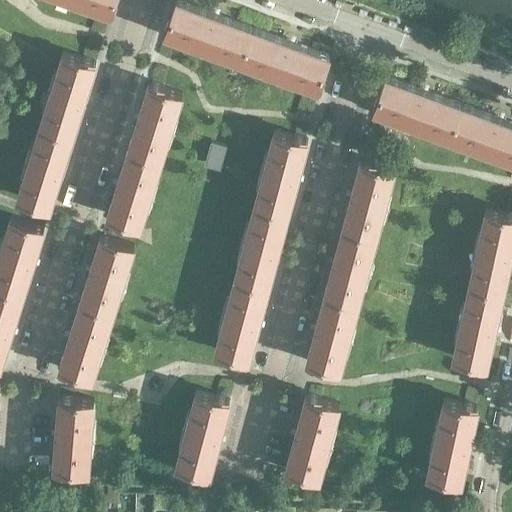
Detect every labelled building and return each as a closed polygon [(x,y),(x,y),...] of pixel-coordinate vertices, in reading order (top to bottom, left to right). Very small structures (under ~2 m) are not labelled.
[(88,4),(91,5),(109,11),(110,9),(111,10),(114,0),(84,0),(89,1),(88,4)] [(166,18),(162,29),(164,30),(164,32),(184,40),(185,36),(220,49),(219,52),(239,60),(251,26),(180,0),(174,0),(168,18),(166,18)] [(251,26),(239,60),(259,67),(261,64),(295,77),(294,80),(315,87),(316,85),(318,86),(322,74),(320,74),(327,53),(251,26)] [(46,101),(39,122),(72,133),(95,61),(92,60),(92,58),(81,54),(80,56),(62,50),(55,71),(57,71),(48,102),(46,101)] [(449,136),(461,102),(385,75),(378,94),(376,94),(372,105),(373,106),(373,108),(393,116),(394,113),(429,126),(428,128),(449,136)] [(162,86),(162,84),(152,81),(151,83),(149,82),(127,148),(161,159),(167,138),(164,137),(172,113),(175,114),(182,92),(162,86)] [(511,120),(461,102),(449,136),(469,143),(470,140),(505,153),(504,156),(511,158),(511,120)] [(17,195),(38,202),(49,205),(72,133),(39,122),(33,143),(35,144),(25,174),(23,174),(17,195)] [(305,136),(301,135),(293,133),(292,134),(273,129),(267,151),(270,152),(262,183),(259,182),(253,203),(286,212),(306,139),(304,138),(305,136)] [(225,144),(211,140),(205,162),(219,166),(225,144)] [(161,159),(127,148),(106,214),(140,225),(146,204),(143,203),(151,178),(154,179),(161,159)] [(374,159),(368,157),(362,155),(361,157),(359,157),(341,224),(375,233),(381,212),(378,211),(384,186),(387,187),(393,166),(373,161),(374,159)] [(239,255),(234,276),(267,285),(286,212),(253,203),(248,223),(251,224),(243,256),(239,255)] [(472,260),(468,281),(502,289),(511,243),(511,211),(505,210),(505,212),(484,207),(479,229),(482,229),(475,261),(472,260)] [(0,287),(21,294),(43,225),(10,214),(3,235),(6,236),(0,256),(0,287)] [(375,233),(341,224),(323,291),(357,300),(363,278),(360,277),(366,253),(369,254),(375,233)] [(100,234),(79,300),(113,310),(119,289),(116,288),(124,265),(127,265),(134,244),(100,234)] [(267,285),(234,276),(228,297),(231,298),(223,328),(220,327),(214,349),(234,354),(233,356),(244,359),(245,357),(248,358),(267,285)] [(502,289),(468,281),(463,302),(466,303),(459,334),(456,334),(452,355),(472,360),(472,362),(483,365),(484,362),(486,363),(502,289)] [(0,362),(21,294),(0,287),(0,362)] [(357,300),(323,291),(305,357),(307,358),(307,360),(316,362),(319,363),(319,361),(339,366),(344,345),(341,345),(348,320),(351,320),(357,300)] [(113,310),(79,300),(58,366),(59,366),(59,368),(60,368),(71,372),(72,370),(91,376),(98,355),(95,354),(103,330),(106,331),(113,310)] [(226,399),(227,396),(215,393),(214,395),(195,390),(189,411),(192,412),(184,443),(181,443),(176,464),(195,469),(195,471),(206,474),(207,472),(209,472),(228,399),(226,399)] [(318,395),(308,392),(307,392),(307,394),(304,393),(284,466),(287,467),(286,469),(298,472),(298,470),(318,475),(324,454),(320,453),(329,422),(332,423),(338,402),(318,397),(318,395)] [(56,464),(56,467),(68,468),(68,466),(89,468),(90,446),(87,446),(89,420),(92,420),(94,398),(73,397),(73,394),(61,393),(61,396),(59,396),(54,464),(56,464)] [(475,403),(463,400),(463,402),(442,398),(438,419),(441,419),(434,451),(431,450),(426,472),(446,476),(446,479),(457,481),(458,479),(461,480),(477,405),(474,405),(475,403)] [(53,482),(53,499),(66,499),(66,482),(53,482)] [(83,500),(83,495),(83,483),(67,482),(66,499),(83,500)] [(115,483),(105,482),(104,499),(115,500),(115,483)] [(92,483),(83,483),(83,495),(92,496),(92,483)] [(152,506),(176,507),(177,494),(153,493),(152,506)] [(21,506),(45,506),(45,497),(21,496),(21,506)] [(234,502),(234,511),(257,511),(257,503),(234,502)] [(266,511),(279,511),(280,504),(267,503),(266,511)]
